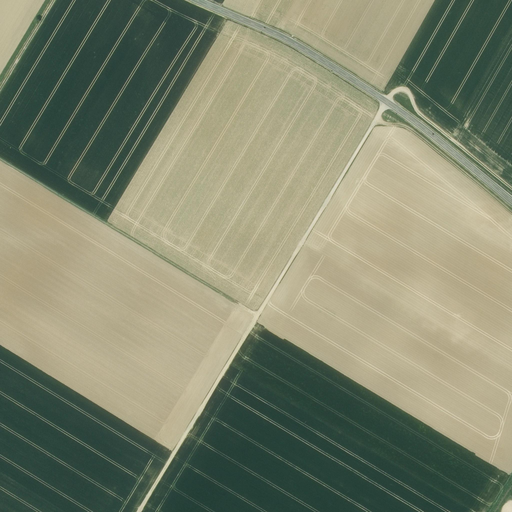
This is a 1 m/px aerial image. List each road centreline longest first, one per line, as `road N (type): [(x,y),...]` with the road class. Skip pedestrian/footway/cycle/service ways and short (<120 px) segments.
road 1 (track): [(138,511),(393,90),(405,87),(420,113),(511,188)]
road 2 (secondary): [(511,200),(367,88),(293,42),(196,0)]
road 3 (track): [(0,158),(257,315)]
road 4 (track): [(376,119),(410,127),(511,211)]
